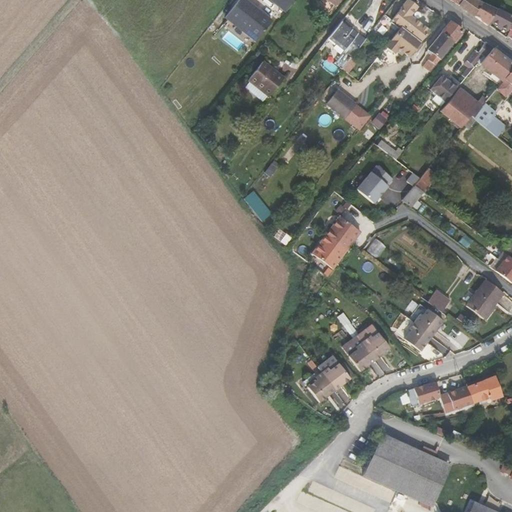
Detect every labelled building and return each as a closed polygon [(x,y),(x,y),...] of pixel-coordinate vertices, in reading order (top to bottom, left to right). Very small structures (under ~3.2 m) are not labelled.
[(273,19),(246,0),(239,0),(230,13),(249,27),(246,31),(258,40),(273,19)] [(272,0),(287,11),(296,0),(272,0)] [(417,7),(407,0),(392,21),(400,27),(401,27),(409,16),(417,7)] [(481,3),(473,0),(461,0),(459,6),(474,17),(481,3)] [(488,26),(488,25),(491,21),(508,31),(511,23),(511,17),(481,3),(474,17),(488,26)] [(230,13),(227,17),(246,31),(249,27),(230,13)] [(420,42),(428,31),(409,16),(401,27),(413,36),(420,42)] [(359,35),(359,36),(341,22),(329,37),(347,51),(346,52),(352,57),(365,40),(359,35)] [(462,30),(450,22),(441,32),(454,42),(457,44),(464,35),(460,33),(462,30)] [(413,36),(401,27),(400,27),(385,47),(394,54),(398,50),(401,52),(413,36)] [(441,32),(428,50),(433,54),(431,57),(423,67),(429,71),(432,68),(433,68),(454,42),(441,32)] [(420,42),(413,36),(401,52),(408,57),(420,42)] [(485,59),(480,65),(501,81),(503,79),(503,80),(511,69),(511,63),(485,43),(478,53),(482,57),(485,59)] [(468,68),(461,77),(464,79),(482,57),(478,53),(475,51),(463,65),(468,68)] [(348,62),(342,70),(347,74),(356,63),(351,59),(348,62)] [(284,76),(263,60),(248,78),(270,95),(284,76)] [(511,69),(503,80),(511,86),(511,69)] [(441,76),(430,89),(445,101),(459,84),(451,77),(448,81),(441,76)] [(490,77),(482,87),(491,94),(499,84),(490,77)] [(460,88),(440,112),(461,128),(470,116),(472,118),(478,111),(487,101),(486,99),(482,96),(477,102),(462,90),(460,88)] [(346,99),(337,92),(326,106),(335,112),(346,99)] [(356,105),(346,98),(346,99),(335,112),(344,119),(356,105)] [(486,124),(483,127),(494,136),(497,133),(486,124)] [(382,141),(378,146),(396,160),(400,155),(382,141)] [(377,165),(356,188),(373,203),(388,185),(387,184),(392,178),(377,165)] [(268,169),(244,198),(252,205),(276,175),(268,169)] [(420,179),(414,186),(423,193),(424,193),(435,178),(426,171),(420,179)] [(420,179),(414,174),(407,182),(413,187),(414,186),(420,179)] [(401,201),(410,208),(423,193),(414,186),(413,187),(402,200),(401,201)] [(327,277),(360,232),(340,216),(337,220),(306,261),(314,267),(327,277)] [(376,238),(368,250),(378,257),(386,246),(376,238)] [(511,248),(508,245),(502,252),(506,255),(511,259),(511,248)] [(511,279),(511,259),(506,255),(494,271),(509,283),(511,279)] [(501,293),(484,280),(464,307),(481,319),(501,293)] [(449,301),(435,290),(426,302),(440,312),(449,301)] [(419,315),(413,323),(431,336),(442,322),(426,310),(421,316),(419,315)] [(355,334),(361,343),(371,336),(372,338),(378,333),(370,323),(355,334)] [(406,332),(408,334),(403,341),(419,352),(431,336),(413,323),(406,332)] [(372,338),(371,336),(361,343),(375,361),(390,350),(378,333),(372,338)] [(355,347),(361,343),(355,334),(340,344),(348,355),(356,349),(355,347)] [(355,347),(356,349),(348,355),(360,371),(375,361),(361,343),(355,347)] [(344,360),(339,364),(349,378),(354,374),(344,360)] [(332,367),(329,364),(321,371),(335,390),(350,379),(349,378),(339,364),(338,362),(332,367)] [(316,378),(307,385),(319,401),(335,390),(321,371),(315,375),(316,378)] [(489,377),(466,385),(466,387),(490,379),(489,377)] [(490,379),(466,387),(473,404),(476,403),(477,406),(480,404),(479,401),(497,396),(490,379)] [(440,397),(435,383),(414,389),(418,405),(426,403),(427,405),(430,404),(429,402),(439,398),(440,397)] [(473,404),(466,387),(440,397),(439,398),(444,414),(473,404)] [(364,477),(434,507),(452,464),(383,434),(364,477)]
